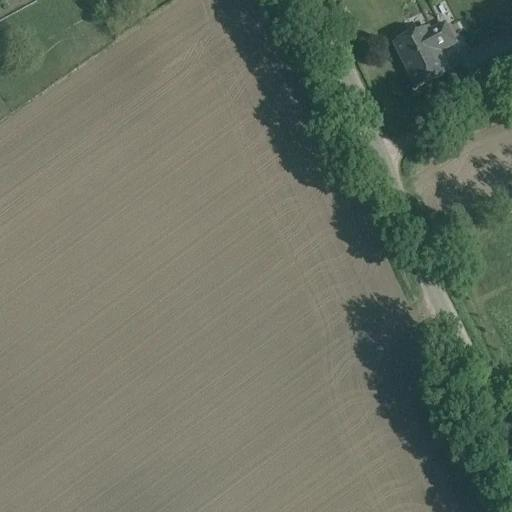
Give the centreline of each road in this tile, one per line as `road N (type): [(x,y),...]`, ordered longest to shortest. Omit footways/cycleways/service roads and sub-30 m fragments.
road 1 (unclassified): [(511,431),(300,0)]
road 2 (track): [(511,111),(384,168)]
